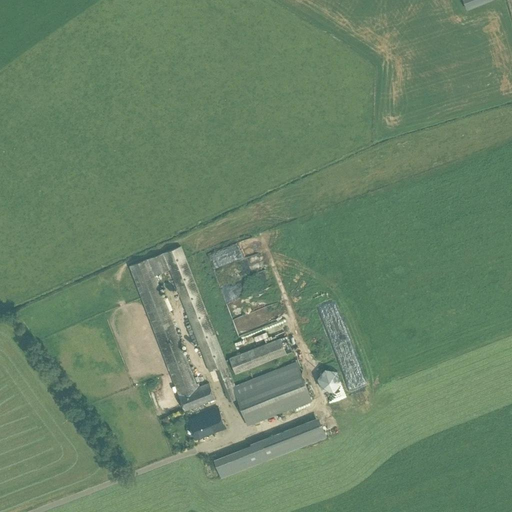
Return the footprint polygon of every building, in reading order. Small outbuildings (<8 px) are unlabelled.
[(464,0),(463,0),(467,10),(492,0),(464,0)] [(216,299),(230,294),(213,241),(198,245),(215,300),(211,301),(214,311),(215,311),(219,323),(215,325),(216,330),(225,327),(216,299)] [(181,246),(129,266),(184,412),(216,400),(209,382),(197,387),(155,275),(170,269),(209,372),(216,369),(229,402),(237,398),(248,426),(312,401),(296,361),(235,385),(181,246)] [(263,311),(272,308),(262,280),(253,283),(263,311)] [(286,335),(229,358),(235,374),(293,351),(286,335)] [(201,358),(192,361),(197,375),(206,373),(201,358)] [(325,369),(317,378),(321,390),(333,391),(341,382),(337,370),(325,369)] [(149,380),(155,401),(164,399),(166,409),(177,406),(173,393),(167,395),(162,377),(149,380)] [(217,407),(188,419),(197,440),(226,428),(217,407)] [(221,478),(327,437),(322,426),(274,445),(271,436),(250,444),(251,445),(214,460),(221,478)]
